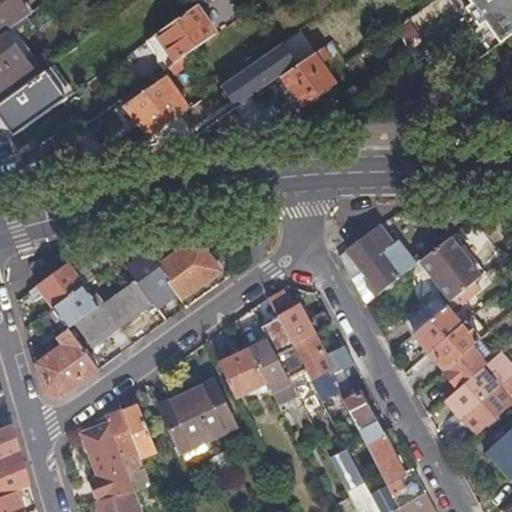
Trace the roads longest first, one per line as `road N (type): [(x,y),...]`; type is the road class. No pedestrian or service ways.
road 1 (residential): [(299,245),(34,437)]
road 2 (residential): [(453,511),(299,245)]
road 3 (secondary): [(291,173),(0,233)]
road 4 (secondary): [(511,172),(291,173)]
road 5 (unclassified): [(0,312),(34,437)]
